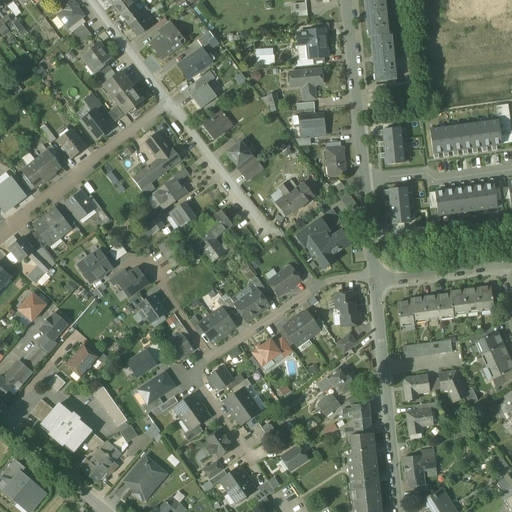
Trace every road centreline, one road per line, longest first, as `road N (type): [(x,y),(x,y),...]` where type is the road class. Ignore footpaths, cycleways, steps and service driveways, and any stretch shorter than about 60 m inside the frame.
road 1 (unclassified): [(376,280),(400,511)]
road 2 (residential): [(169,107),(0,239)]
road 3 (residential): [(376,280),(316,288),(209,358)]
road 4 (unclassified): [(347,0),(366,178)]
road 5 (residential): [(266,231),(169,107)]
road 6 (residential): [(366,178),(425,173),(435,180),(511,169)]
road 7 (unclassified): [(109,511),(0,416)]
road 8 (residential): [(169,107),(91,0)]
road 9 (residential): [(505,264),(376,280)]
